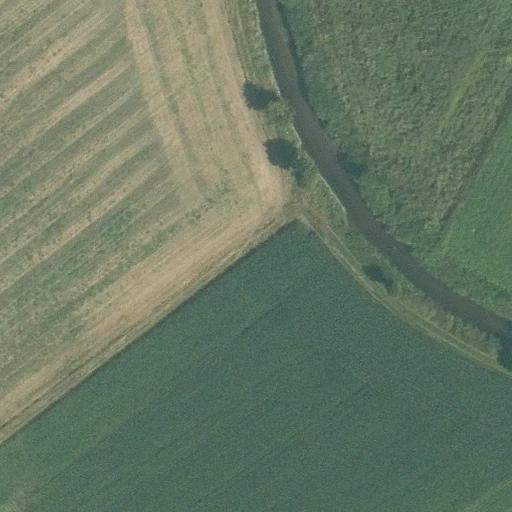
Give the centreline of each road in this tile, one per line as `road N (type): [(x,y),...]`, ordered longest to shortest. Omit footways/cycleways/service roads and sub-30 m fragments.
road 1 (track): [(228,0),(297,193),(325,236),(429,327),(511,369)]
road 2 (track): [(310,216),(0,461)]
